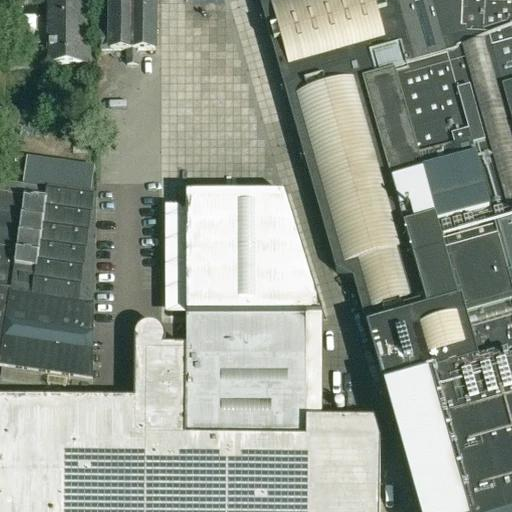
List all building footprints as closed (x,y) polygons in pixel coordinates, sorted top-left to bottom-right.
[(48,0),(48,66),(90,67),(90,53),(84,53),(84,0),(48,0)] [(101,53),(127,53),(127,68),(138,68),(138,53),(154,53),(154,0),(110,0),(110,37),(101,37),(101,53)] [(354,285),(385,398),(416,511),(511,511),(511,0),(258,0),(336,275),(354,285)] [(36,41),(16,40),(16,53),(36,53),(36,41)] [(26,185),(46,188),(46,184),(76,188),(77,181),(93,183),(96,164),(31,155),(26,185)] [(0,371),(92,385),(96,199),(1,186),(0,194),(0,371)] [(187,315),(315,313),(286,192),(186,193),(187,315)] [(157,350),(157,344),(154,344),(154,340),(139,340),(139,343),(134,343),(134,404),(0,402),(0,511),(379,511),(380,444),(374,423),(306,423),(307,320),(186,319),(186,351),(157,350)]
